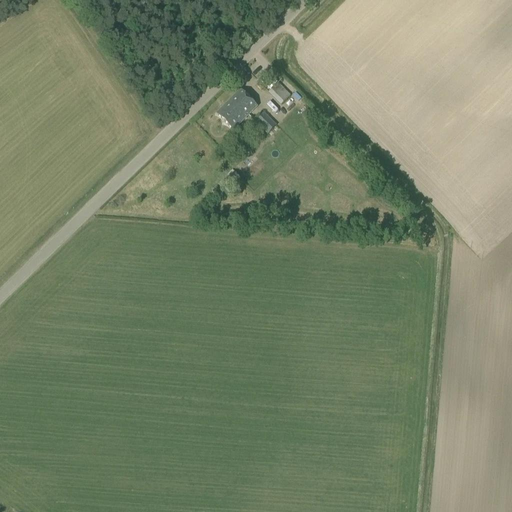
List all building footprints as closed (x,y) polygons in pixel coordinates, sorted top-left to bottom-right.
[(281,106),(290,96),(278,84),(268,93),(281,106)] [(234,130),(243,121),(249,115),(258,107),(241,90),(217,113),(234,130)] [(264,94),(259,98),(265,106),(270,102),(264,94)] [(294,113),(300,105),(294,100),(287,109),(294,113)] [(267,135),(277,126),(263,112),(254,121),(267,135)] [(225,192),(240,178),(232,170),(218,185),(225,192)]
